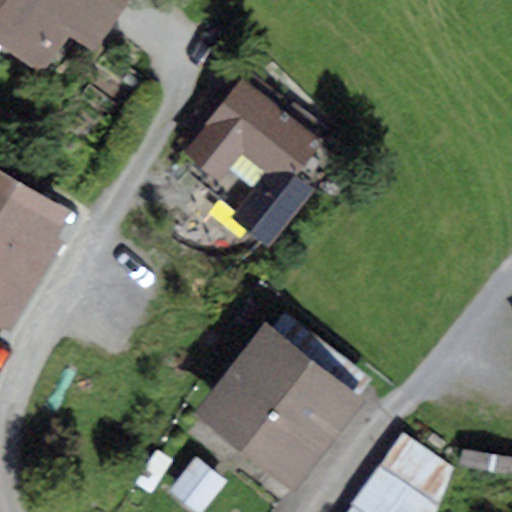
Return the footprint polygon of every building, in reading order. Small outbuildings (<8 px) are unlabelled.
[(0,0),(0,32),(71,83),(129,0),(0,0)] [(227,83),(175,152),(223,188),(241,164),(288,200),(323,156),(227,83)] [(0,298),(2,300),(59,200),(0,166),(0,298)] [(205,417),(296,492),(365,408),(274,333),(205,417)] [(431,511),(447,477),(400,444),(350,511),(431,511)]
